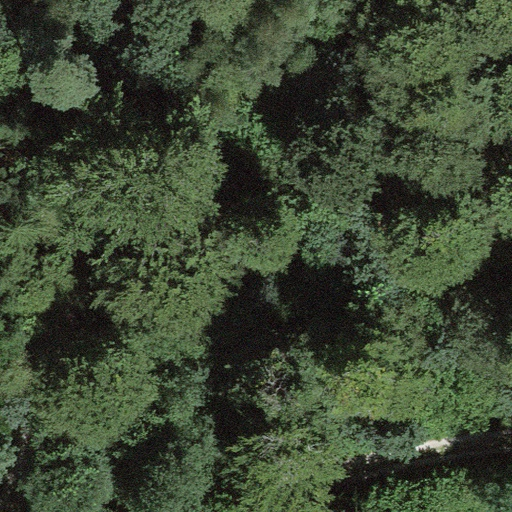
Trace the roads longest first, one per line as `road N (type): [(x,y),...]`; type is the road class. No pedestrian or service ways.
road 1 (track): [(117,0),(42,375),(1,511)]
road 2 (track): [(129,511),(511,441)]
